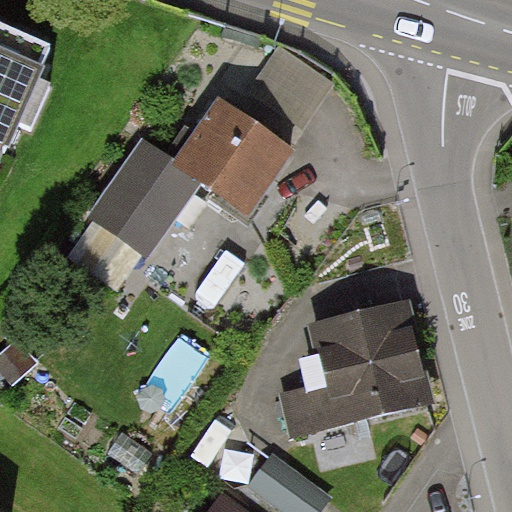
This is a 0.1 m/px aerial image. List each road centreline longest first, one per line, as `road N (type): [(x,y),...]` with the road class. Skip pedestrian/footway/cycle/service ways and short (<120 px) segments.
road 1 (residential): [(511,447),(444,171),(448,71),(464,20)]
road 2 (primary): [(308,0),(464,20)]
